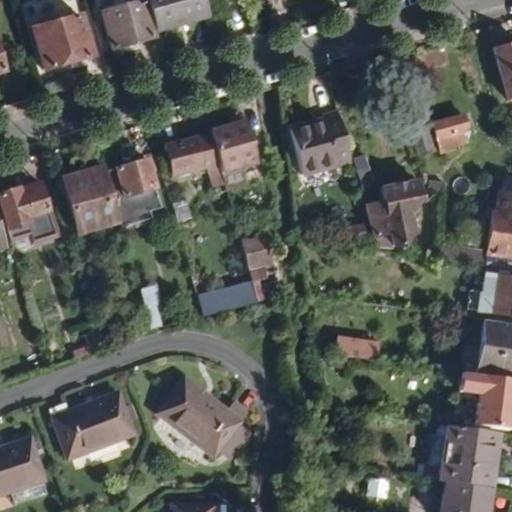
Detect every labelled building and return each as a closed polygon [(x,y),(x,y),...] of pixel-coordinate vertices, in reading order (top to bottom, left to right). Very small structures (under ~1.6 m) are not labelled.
[(207,20),(201,0),(143,0),(144,1),(153,35),(207,20)] [(223,15),(218,0),(201,0),(207,20),(223,15)] [(153,35),(144,1),(98,13),(108,53),(153,40),(153,35)] [(91,65),(78,16),(28,30),(43,79),(91,65)] [(511,104),(511,46),(489,51),(504,104),(511,104)] [(348,164),(334,112),(319,117),(320,122),(287,131),(301,177),(348,164)] [(467,134),(462,117),(431,125),(440,155),(462,148),(459,136),(467,134)] [(253,165),(242,121),(206,131),(207,136),(216,167),(223,193),(243,186),(238,170),(253,165)] [(431,154),(424,127),(406,132),(414,159),(431,154)] [(216,167),(207,136),(164,148),(170,177),(216,167)] [(158,210),(145,163),(103,175),(117,224),(119,229),(149,221),(147,213),(158,210)] [(117,224),(101,167),(59,179),(74,237),(117,224)] [(418,202),(413,183),(378,192),(380,205),(361,209),(370,241),(387,236),(389,247),(399,249),(410,236),(406,217),(418,202)] [(54,238),(37,186),(19,191),(17,188),(0,194),(0,208),(11,242),(27,238),(30,247),(54,238)] [(511,208),(511,197),(494,195),(493,205),(511,208)] [(511,270),(511,208),(493,205),(493,215),(488,216),(484,254),(437,248),(436,261),(483,267),(511,270)] [(268,263),(262,242),(239,248),(255,303),(262,301),(257,285),(265,283),(260,265),(268,263)] [(511,282),(511,270),(483,267),(482,277),(511,282)] [(234,308),(229,289),(225,290),(221,277),(204,280),(208,294),(203,295),(197,274),(189,276),(201,316),(234,308)] [(511,318),(511,282),(482,277),(479,295),(466,293),(463,311),(511,318)] [(158,306),(154,286),(137,291),(148,330),(160,327),(155,307),(158,306)] [(286,316),(286,313),(286,310),(285,307),(283,305),(280,303),(278,302),(275,302),(272,302),(269,303),(267,305),(265,307),(264,310),(263,313),(264,315),(264,318),(266,321),(268,323),(270,324),(273,325),(276,325),(279,324),(282,323),(284,321),(285,319),(286,316)] [(511,383),(511,329),(479,325),(476,346),(471,377),(511,383)] [(376,364),(378,342),(328,336),(326,357),(376,364)] [(71,358),(98,349),(96,342),(70,352),(71,358)] [(471,377),(476,346),(461,344),(457,376),(459,376),(471,377)] [(506,433),(511,400),(511,383),(471,377),(459,376),(456,397),(473,399),(470,428),(506,433)] [(243,416),(229,405),(223,412),(181,380),(155,415),(210,458),(243,416)] [(65,460),(130,437),(115,395),(67,414),(63,404),(46,410),(65,460)] [(488,490),(495,437),(444,429),(436,484),(443,484),(488,490)] [(38,482),(41,481),(27,440),(0,448),(0,495),(6,493),(38,482)] [(364,498),(386,500),(388,481),(366,479),(364,498)] [(11,508),(43,498),(38,482),(6,493),(11,508)] [(485,511),(488,490),(443,484),(438,511),(485,511)]
